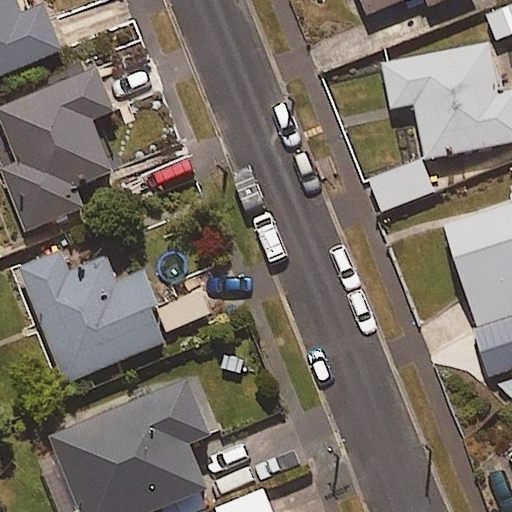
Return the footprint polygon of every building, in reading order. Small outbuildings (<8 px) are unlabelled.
[(15,0),(0,0),(0,82),(63,58),(46,13),(23,21),(15,0)] [(423,0),(428,12),(458,0),(362,0),(370,18),(413,0),(423,0)] [(511,39),(511,9),(488,20),(498,45),(511,39)] [(426,161),(511,147),(511,95),(500,97),(493,54),(384,71),(391,110),(417,106),(426,161)] [(95,127),(116,119),(99,75),(0,113),(0,148),(7,167),(0,170),(26,236),(87,213),(79,192),(114,178),(95,127)] [(434,195),(422,164),(367,186),(379,217),(434,195)] [(511,201),(444,224),(494,378),(511,372),(511,201)] [(106,262),(75,275),(66,253),(17,273),(65,390),(173,345),(145,278),(117,289),(106,262)] [(191,454),(213,446),(190,387),(50,443),(77,511),(175,511),(209,499),(191,454)] [(270,511),(265,495),(220,511),(270,511)]
